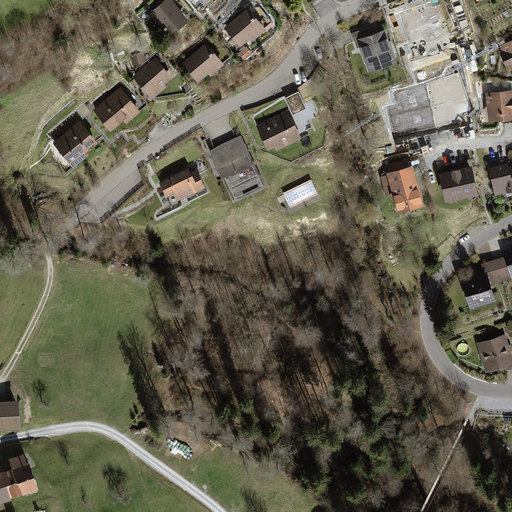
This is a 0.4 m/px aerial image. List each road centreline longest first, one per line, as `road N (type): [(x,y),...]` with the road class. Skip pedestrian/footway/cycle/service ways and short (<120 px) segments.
road 1 (residential): [(380,0),(322,28),(273,84),(144,154),(76,211)]
road 2 (residential): [(511,392),(457,377),(436,353),(427,318),(429,293),(450,261),(511,221)]
road 3 (residential): [(0,440),(105,430),(219,511)]
road 4 (track): [(76,211),(48,245),(49,286),(0,383)]
road 5 (track): [(422,511),(482,389)]
